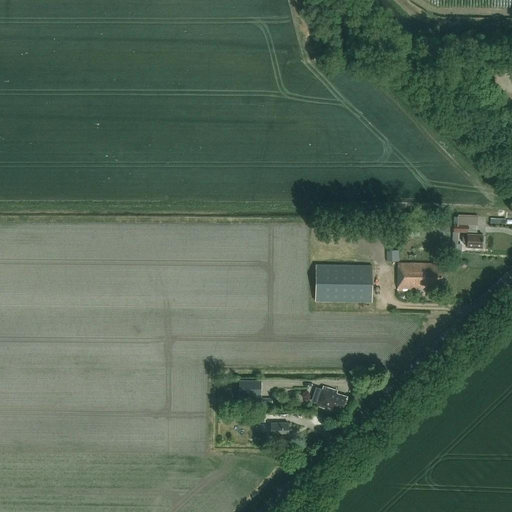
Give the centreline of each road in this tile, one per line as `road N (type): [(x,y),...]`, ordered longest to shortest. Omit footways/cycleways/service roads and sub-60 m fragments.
road 1 (tertiary): [(266,511),(511,272)]
road 2 (tertiary): [(511,174),(352,0)]
